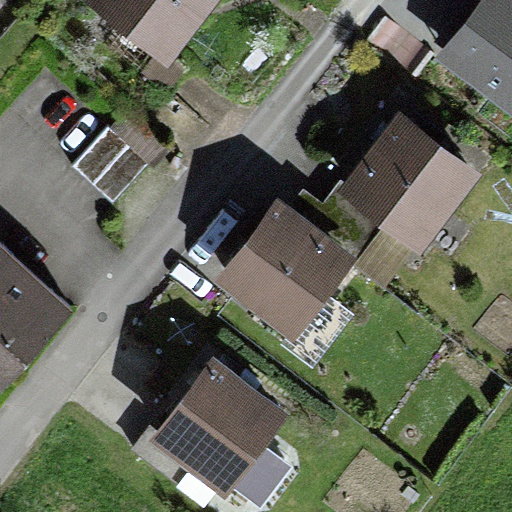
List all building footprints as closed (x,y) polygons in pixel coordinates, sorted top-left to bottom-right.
[(201,0),(106,0),(166,46),(201,0)] [(511,0),(484,0),(445,51),(511,102),(511,0)] [(469,166),(401,116),(350,185),(341,178),(324,202),(372,237),(389,214),(417,236),(469,166)] [(149,161),(108,123),(71,163),(112,201),(149,161)] [(306,225),(275,202),(224,270),(294,322),(344,255),(353,262),(372,237),(324,202),(306,225)] [(0,380),(69,305),(0,241),(0,380)] [(279,412),(212,360),(159,428),(151,422),(133,445),(181,482),(198,460),(224,481),(226,479),(250,498),(262,497),(285,468),(283,456),(259,438),(279,412)]
